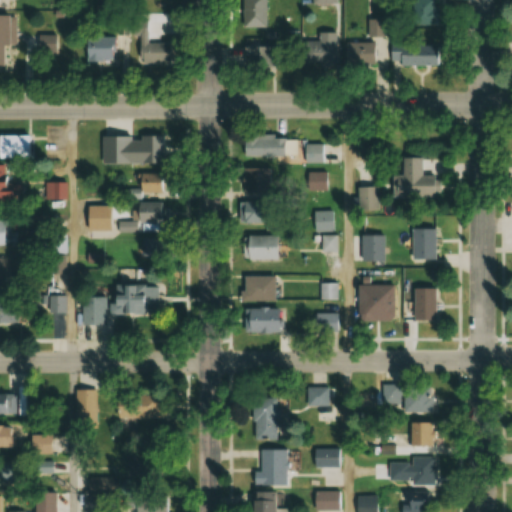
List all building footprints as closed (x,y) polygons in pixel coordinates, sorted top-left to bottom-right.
[(265,0),(241,0),(242,27),(265,27),(265,0)] [(417,0),(418,22),(436,22),(435,0),(417,0)] [(147,42),(148,20),(132,20),(132,35),(141,35),(140,64),(170,64),(170,43),(147,42)] [(368,37),(383,37),(383,20),(368,20),(368,37)] [(335,64),(335,32),(317,32),(317,42),(301,42),(301,64),(335,64)] [(83,61),(116,61),(116,37),(83,37),(83,61)] [(371,42),(344,42),(344,64),(371,64),(371,42)] [(437,65),(437,45),(389,44),(389,64),(437,65)] [(34,135),(0,134),(0,157),(34,157),(34,135)] [(242,156),(281,156),(281,135),(242,135),(242,156)] [(100,136),(100,163),(161,163),(161,136),(100,136)] [(430,174),(421,174),(421,157),(400,157),(401,174),(391,174),(391,185),(431,184),(430,174)] [(0,196),(18,197),(19,182),(3,181),(4,164),(0,164),(0,196)] [(240,167),(240,191),(270,191),(270,167),(240,167)] [(312,190),(327,188),(325,171),(311,173),(312,190)] [(135,189),(125,189),(125,195),(160,195),(160,172),(135,172),(135,189)] [(43,199),(65,199),(65,181),(43,181),(43,199)] [(362,185),(362,210),(377,210),(377,185),(362,185)] [(116,232),(141,232),(141,223),(164,223),(163,201),(132,202),(133,221),(116,221),(116,232)] [(238,223),(278,223),(278,201),(238,201),(238,223)] [(333,210),(312,210),(312,230),(333,230),(333,210)] [(0,244),(18,244),(18,220),(0,220),(0,244)] [(410,257),(435,257),(435,228),(410,228),(410,257)] [(240,259),(277,259),(277,235),(240,235),(240,259)] [(322,250),(335,250),(335,235),(322,235),(322,250)] [(0,288),(15,288),(14,257),(0,257),(0,288)] [(242,275),(242,300),(275,300),(275,275),(242,275)] [(337,282),(319,282),(319,299),(337,299),(337,282)] [(104,300),(80,299),(79,323),(106,324),(106,314),(155,315),(156,284),(117,284),(117,294),(105,293),(104,300)] [(355,319),(391,319),(391,284),(355,284),(355,319)] [(434,287),(411,287),(411,319),(434,319),(434,287)] [(63,295),(47,295),(47,312),(63,312),(63,295)] [(0,299),(0,322),(15,323),(15,299),(0,299)] [(241,333),(281,333),(281,308),(241,308),(241,333)] [(373,385),(372,408),(401,408),(401,411),(430,412),(431,386),(373,385)] [(98,390),(75,390),(75,425),(98,425),(98,390)] [(14,392),(0,392),(0,413),(14,414),(14,392)] [(276,439),(276,398),(251,398),(251,439),(276,439)] [(143,416),(154,418),(156,405),(145,403),(143,416)] [(407,445),(432,445),(432,421),(407,421),(407,445)] [(0,425),(0,445),(10,446),(10,425),(0,425)] [(28,434),(28,454),(51,454),(51,434),(28,434)] [(311,448),(311,466),(339,466),(339,448),(311,448)] [(251,485),(284,485),(284,449),(257,449),(257,472),(251,472),(251,485)] [(433,483),(433,457),(410,457),(410,462),(387,462),(387,483),(433,483)] [(0,482),(19,483),(19,462),(0,461),(0,482)] [(50,462),(34,462),(34,473),(50,473),(50,462)] [(339,509),(339,490),(312,490),(312,509),(339,509)] [(248,511),(283,511),(284,508),(272,508),(272,491),(248,492),(248,511)] [(54,511),(54,492),(32,492),(32,511),(54,511)] [(165,511),(165,494),(122,495),(122,510),(135,510),(134,511),(165,511)] [(355,494),(354,511),(375,511),(376,494),(355,494)] [(400,511),(423,511),(423,495),(400,495),(400,511)]
